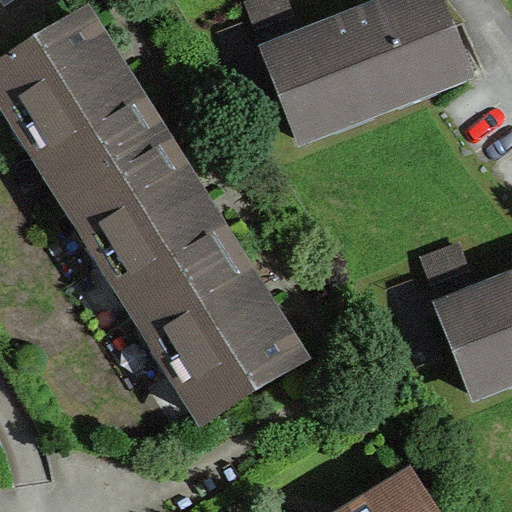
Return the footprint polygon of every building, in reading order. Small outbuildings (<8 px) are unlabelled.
[(288,17),(281,0),(263,0),(241,9),(250,32),(288,17)] [(292,142),(462,75),(432,0),(418,0),(261,61),(292,142)] [(199,422),(293,363),(81,24),(0,74),(0,105),(8,118),(15,113),(40,152),(32,157),(54,191),(62,186),(75,206),(66,211),(88,245),(95,241),(120,280),(113,285),(153,349),(160,344),(185,384),(177,388),(199,422)] [(453,248),(415,263),(424,286),(462,271),(453,248)] [(467,398),(511,379),(511,285),(435,316),(467,398)] [(424,511),(405,481),(355,511),(424,511)]
